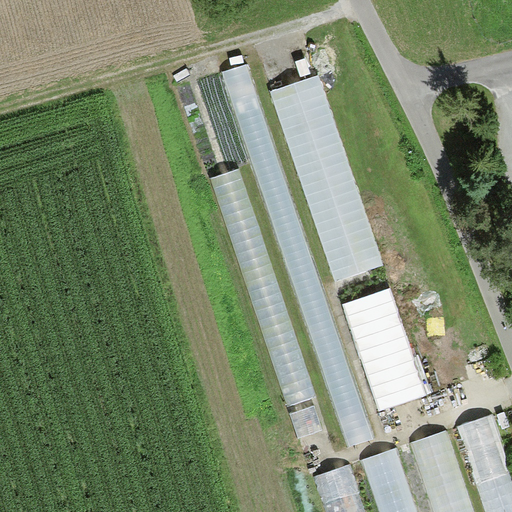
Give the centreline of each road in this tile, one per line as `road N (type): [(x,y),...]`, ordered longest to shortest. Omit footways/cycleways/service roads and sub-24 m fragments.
road 1 (track): [(357,0),(0,108)]
road 2 (residential): [(407,94),(511,346)]
